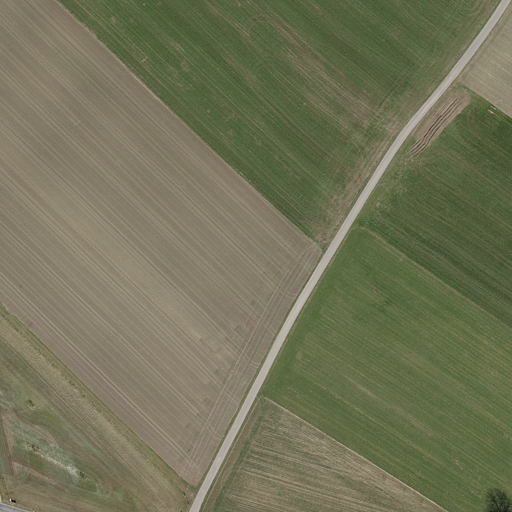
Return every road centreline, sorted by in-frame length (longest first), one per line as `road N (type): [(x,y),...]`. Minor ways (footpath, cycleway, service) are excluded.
road 1 (track): [(191,511),(300,300),(383,164),(506,0)]
road 2 (track): [(0,307),(195,501)]
